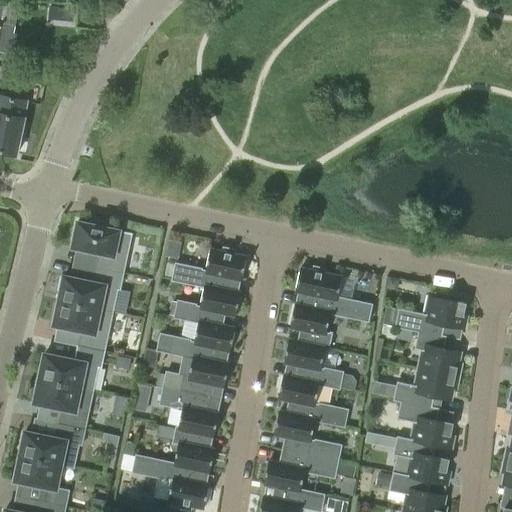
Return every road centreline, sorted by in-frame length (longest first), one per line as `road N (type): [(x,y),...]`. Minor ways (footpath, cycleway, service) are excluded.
road 1 (residential): [(276,235),(227,511)]
road 2 (residential): [(276,235),(502,285)]
road 3 (residential): [(502,285),(473,511)]
road 4 (residential): [(54,186),(276,235)]
road 5 (residential): [(54,186),(99,69),(159,0)]
road 6 (residential): [(0,390),(48,205)]
